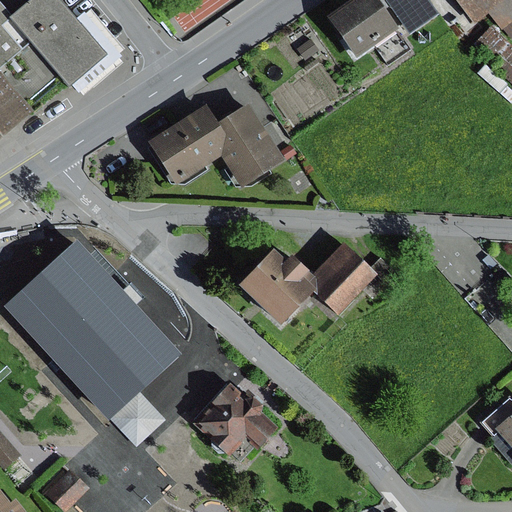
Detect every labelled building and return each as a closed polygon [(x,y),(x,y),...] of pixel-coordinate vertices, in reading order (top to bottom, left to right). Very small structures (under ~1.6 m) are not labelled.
[(0,80),(24,108),(56,82),(66,94),(72,90),(110,58),(77,19),(61,0),(32,0),(10,20),(0,8),(0,80)] [(374,0),(355,0),(325,21),(353,63),(397,33),(374,0)] [(425,0),(384,0),(408,35),(436,16),(425,0)] [(511,0),(450,0),(472,25),(485,14),(500,31),(511,20),(511,0)] [(110,58),(72,90),(76,95),(120,58),(83,15),(77,19),(110,58)] [(511,53),(486,30),(472,46),(511,83),(511,53)] [(309,41),(297,50),(304,61),(317,52),(309,41)] [(0,80),(0,139),(30,115),(24,108),(0,80)] [(245,107),(215,127),(224,140),(217,162),(239,194),(283,164),(245,107)] [(205,110),(146,146),(173,190),(217,162),(224,140),(215,127),(205,110)] [(290,148),(281,154),(286,161),(295,154),(290,148)] [(341,245),(309,279),(319,288),(309,299),(335,322),(376,278),(368,270),(341,245)] [(164,321),(54,252),(30,291),(139,359),(164,321)] [(269,255),(235,292),(278,331),(309,299),(319,288),(309,279),(288,260),(282,267),(269,255)] [(379,258),(368,270),(376,278),(390,292),(401,280),(379,258)] [(244,403),(226,387),(190,427),(210,445),(209,449),(217,456),(222,456),(227,460),(243,442),(256,453),(272,434),(256,420),(259,416),(261,408),(251,401),(244,403)] [(137,394),(109,421),(135,449),(164,422),(137,394)] [(494,432),(511,415),(511,403),(508,399),(480,425),(490,436),(494,432)] [(511,415),(494,432),(511,453),(511,415)] [(0,432),(0,462),(5,468),(20,455),(0,432)] [(111,453),(107,483),(119,485),(123,455),(111,453)] [(67,474),(43,497),(57,511),(66,511),(86,492),(67,474)] [(204,475),(203,488),(215,490),(216,476),(204,475)] [(0,511),(23,511),(14,500),(6,506),(0,511)]
